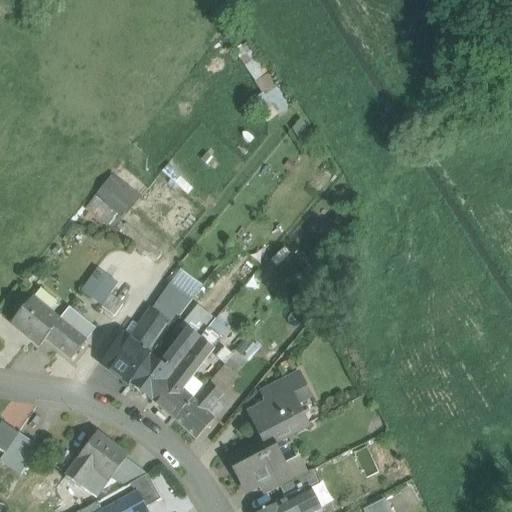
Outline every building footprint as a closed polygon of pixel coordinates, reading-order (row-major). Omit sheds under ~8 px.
[(139,197),(112,176),(85,209),(112,231),(130,209),(139,197)] [(101,277),(116,287),(123,277),(108,266),(101,277)] [(101,277),(95,273),(81,292),(102,307),(110,297),(116,287),(101,277)] [(123,305),(110,297),(102,307),(102,308),(114,317),(123,305)] [(59,321),(33,299),(32,298),(11,324),(12,325),(13,324),(39,345),(39,346),(40,347),(46,339),(60,322),(60,321),(59,321)] [(177,314),(159,301),(151,313),(165,324),(168,327),(177,314)] [(216,320),(201,308),(193,319),(207,331),(216,320)] [(136,334),(130,342),(123,338),(104,365),(130,384),(149,356),(144,353),(165,324),(151,313),(136,334)] [(207,331),(193,319),(184,329),(187,332),(188,331),(200,340),(207,331)] [(316,320),(306,331),(307,332),(300,340),(306,345),(313,336),(312,336),(322,325),(316,320)] [(71,330),(60,322),(46,339),(71,359),(71,360),(86,342),(85,342),(89,337),(75,326),(71,330)] [(247,335),(236,326),(231,332),(243,341),(247,335)] [(129,329),(123,338),(130,342),(136,334),(129,329)] [(149,356),(130,384),(152,402),(173,375),(200,340),(188,331),(187,332),(161,366),(149,356)] [(220,341),(207,331),(200,340),(213,350),(220,341)] [(173,375),(152,402),(174,420),(192,399),(183,391),(214,351),(213,350),(200,340),(173,375)] [(230,340),(215,357),(223,364),(234,352),(238,348),(230,340)] [(234,352),(223,364),(236,375),(247,363),(234,352)] [(298,373),(267,389),(267,390),(274,386),(281,399),(290,394),(291,396),(306,388),(298,373)] [(194,401),(192,399),(174,420),(196,440),(214,420),(207,413),(222,396),(209,384),(194,401)] [(281,399),(254,413),(267,439),(268,438),(271,444),(306,426),(291,396),(290,394),(281,399)] [(19,434),(1,423),(0,424),(0,450),(6,454),(19,434)] [(39,448),(19,434),(6,454),(26,468),(39,448)] [(98,434),(66,477),(89,494),(93,497),(94,496),(106,481),(109,483),(112,479),(126,460),(128,457),(98,434)] [(267,439),(232,457),(249,488),(259,483),(285,470),(284,468),(271,444),(268,438),(267,439)] [(147,476),(126,460),(112,479),(124,489),(131,485),(147,476)] [(299,460),(284,468),(285,470),(259,483),(265,496),(281,488),(306,475),(299,460)] [(312,472),(306,475),(281,488),(286,499),(307,489),(318,483),(312,472)] [(161,500),(147,476),(131,485),(136,495),(137,495),(145,509),(161,500)] [(56,490),(73,503),(89,494),(66,477),(56,490)] [(263,511),(262,511),(318,511),(307,489),(286,499),(277,504),(277,506),(265,511),(264,510),(263,511)] [(93,497),(89,494),(73,503),(78,511),(81,511),(98,503),(101,502),(94,496),(93,497)] [(106,511),(102,511),(98,503),(81,511),(146,511),(145,509),(137,495),(136,495),(106,511)] [(390,511),(384,501),(363,511),(390,511)] [(78,511),(73,503),(58,511),(78,511)]
